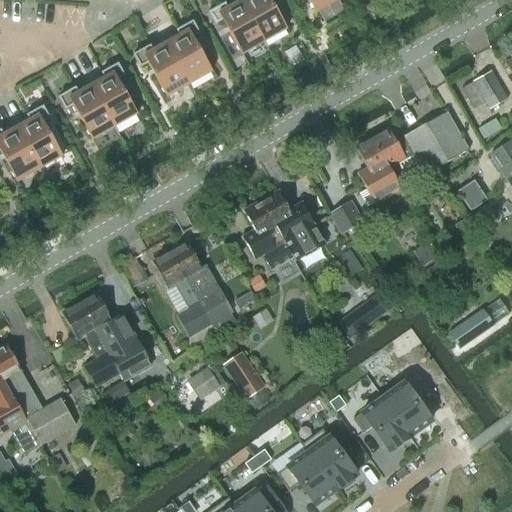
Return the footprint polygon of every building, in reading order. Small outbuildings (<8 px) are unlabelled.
[(286,30),(272,7),(268,0),(245,0),(240,3),(263,43),(286,30)] [(337,1),(336,0),(307,0),(315,13),(337,1)] [(263,43),(240,3),(227,10),(224,4),(207,13),(214,26),(221,22),(241,56),(263,43)] [(211,73),(198,50),(191,39),(199,35),(192,22),(175,32),(178,38),(165,45),(188,86),(211,73)] [(188,86),(165,45),(153,53),(149,46),(132,56),(139,68),(147,64),(166,98),(188,86)] [(511,59),(503,64),(511,79),(511,59)] [(136,115),(123,92),(117,81),(124,77),(117,65),(100,74),(103,80),(91,88),(114,128),(136,115)] [(506,101),(490,73),(472,83),(488,111),(506,101)] [(114,128),(91,88),(78,95),(74,89),(57,98),(64,111),(72,107),(91,141),(114,128)] [(61,157),(48,134),(42,124),(49,119),(42,107),(25,116),(29,123),(16,130),(39,170),(61,157)] [(466,151),(445,114),(403,138),(425,175),(466,151)] [(484,139),(499,129),(493,119),(477,128),(484,139)] [(39,170),(16,130),(3,137),(0,131),(0,154),(16,183),(39,170)] [(387,130),(371,140),(395,182),(405,177),(398,166),(414,156),(403,138),(394,143),(387,130)] [(404,198),(395,182),(371,140),(354,149),(366,170),(357,175),(374,205),(386,198),(391,205),(404,198)] [(511,145),(510,143),(489,157),(507,184),(511,180),(511,145)] [(277,193),(259,203),(292,260),(294,264),(325,246),(302,202),(287,210),(277,193)] [(292,260),(259,203),(242,213),(252,230),(239,238),(253,263),(262,258),(270,273),(292,260)] [(359,225),(346,204),(324,216),(337,238),(359,225)] [(186,244),(169,254),(210,326),(231,313),(205,268),(201,270),(186,244)] [(169,254),(151,264),(166,290),(173,286),(187,311),(176,317),(188,338),(210,326),(169,254)] [(146,281),(134,258),(120,266),(132,288),(146,281)] [(96,296),(78,305),(118,375),(122,381),(122,382),(150,366),(121,315),(110,321),(96,296)] [(78,305),(61,315),(76,341),(83,337),(97,362),(84,369),(95,389),(118,375),(78,305)] [(322,351),(334,343),(328,335),(317,343),(322,351)] [(74,427),(59,400),(41,411),(5,347),(0,349),(0,378),(39,447),(74,427)] [(401,352),(391,359),(398,368),(408,361),(401,352)] [(240,353),(221,367),(245,402),(246,401),(253,411),(269,400),(262,390),(264,388),(240,353)] [(186,381),(199,402),(219,389),(206,369),(207,368),(203,361),(184,374),(188,380),(186,381)] [(39,447),(0,378),(0,435),(9,431),(24,456),(39,447)] [(74,401),(85,420),(91,416),(81,398),(85,395),(76,380),(66,385),(75,400),(74,401)] [(155,411),(169,402),(169,401),(175,397),(163,380),(146,392),(150,398),(147,400),(155,411)] [(122,381),(99,396),(107,409),(129,393),(122,382),(122,381)] [(378,396),(381,400),(409,439),(430,424),(399,381),(378,396)] [(338,397),(328,404),(335,414),(345,407),(338,397)] [(409,439),(381,400),(352,420),(362,435),(371,428),(389,453),(392,451),(392,452),(410,440),(409,439)] [(322,431),(302,445),(307,453),(335,492),(336,493),(354,480),(353,479),(355,478),(339,455),(350,447),(335,427),(325,435),(322,431)] [(93,436),(79,445),(85,453),(77,458),(85,469),(96,462),(92,457),(102,450),(93,436)] [(263,451),(254,458),(260,468),(270,461),(263,451)] [(362,451),(353,458),(358,465),(367,459),(362,451)] [(335,492),(307,453),(276,475),(288,492),(298,485),(315,507),(335,492)] [(260,468),(254,458),(244,465),(251,475),(260,468)] [(250,488),(229,503),(235,511),(283,511),(263,484),(253,492),(250,488)] [(226,499),(208,511),(235,511),(229,503),(226,499)]
